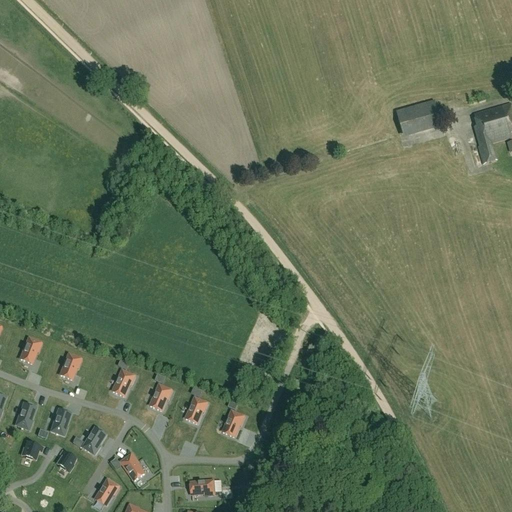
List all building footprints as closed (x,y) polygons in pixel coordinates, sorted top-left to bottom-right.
[(403,134),(441,123),(435,102),(397,113),(403,134)] [(511,110),(511,105),(474,115),(478,127),(474,128),(480,148),(478,148),(484,166),(497,162),(492,145),(511,138),(511,110)] [(20,361),(31,365),(36,353),(38,354),(42,345),(29,340),(20,361)] [(60,377),(71,381),(76,369),(78,370),(82,361),(69,356),(60,377)] [(131,387),(135,378),(123,373),(113,393),(124,398),(129,387),(131,387)] [(168,401),(172,393),(160,387),(150,408),(161,413),(167,401),(168,401)] [(204,414),(208,405),(195,400),(186,421),(197,425),(202,413),(204,414)] [(36,401),(34,407),(55,413),(57,407),(36,401)] [(24,405),(16,427),(29,431),(32,424),(30,423),(35,409),(24,405)] [(59,411),(51,433),(64,437),(67,430),(65,429),(70,415),(59,411)] [(241,428),(245,419),(232,413),(223,434),(234,439),(239,427),(241,428)] [(96,430),(84,449),(95,456),(100,450),(98,449),(106,436),(96,430)] [(76,440),(73,445),(80,449),(83,444),(76,440)] [(25,450),(24,450),(22,456),(22,457),(27,458),(26,460),(31,461),(32,460),(36,461),(39,452),(42,453),(43,449),(27,444),(25,450)] [(70,473),(73,468),(73,467),(77,462),(62,452),(60,456),(62,457),(57,465),(61,468),(60,469),(64,472),(65,471),(70,474),(70,473)] [(133,456),(121,464),(135,482),(144,476),(137,465),(138,464),(133,456)] [(108,482),(96,501),(106,507),(113,496),(114,498),(120,489),(108,482)] [(256,482),(248,483),(248,491),(257,490),(256,482)] [(191,484),(192,496),(205,495),(205,497),(214,496),(213,483),(191,484)]
